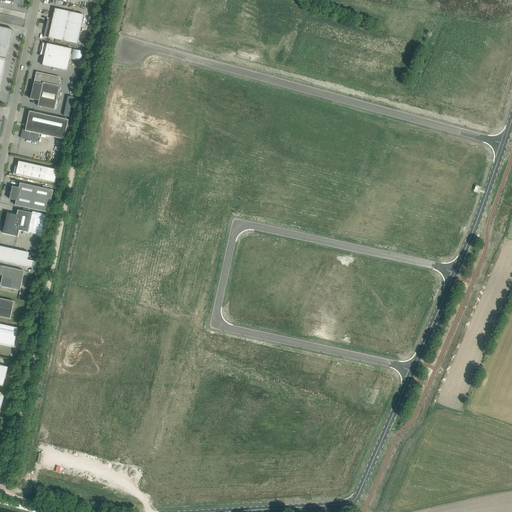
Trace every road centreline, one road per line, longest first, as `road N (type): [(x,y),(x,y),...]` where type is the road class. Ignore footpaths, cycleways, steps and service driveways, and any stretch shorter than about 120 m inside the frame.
road 1 (unclassified): [(411,370),(218,320),(234,231),(249,224),(454,273)]
road 2 (track): [(109,0),(0,501)]
road 3 (unclassified): [(128,48),(152,47),(503,143)]
road 4 (tertiary): [(211,511),(349,502),(411,370)]
road 5 (unclassified): [(0,169),(37,0)]
road 6 (tertiary): [(0,487),(54,484),(148,511)]
road 7 (tertiary): [(454,273),(503,143)]
